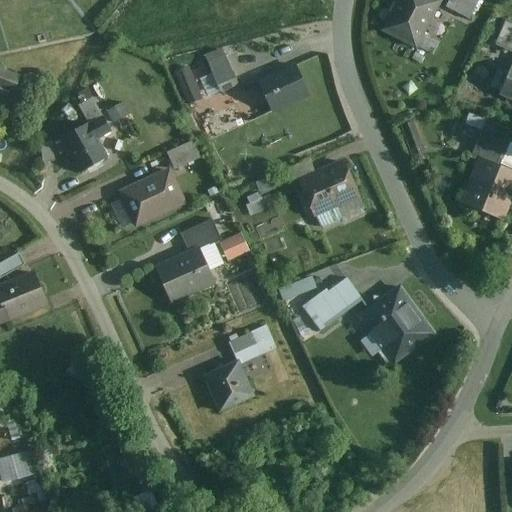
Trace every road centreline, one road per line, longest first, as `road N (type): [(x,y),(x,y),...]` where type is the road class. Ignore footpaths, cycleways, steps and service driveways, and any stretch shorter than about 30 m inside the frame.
road 1 (residential): [(214,511),(166,450),(66,241),(0,186)]
road 2 (residential): [(503,323),(453,288),(414,227),(354,80),(348,0)]
road 3 (residential): [(453,435),(503,323)]
